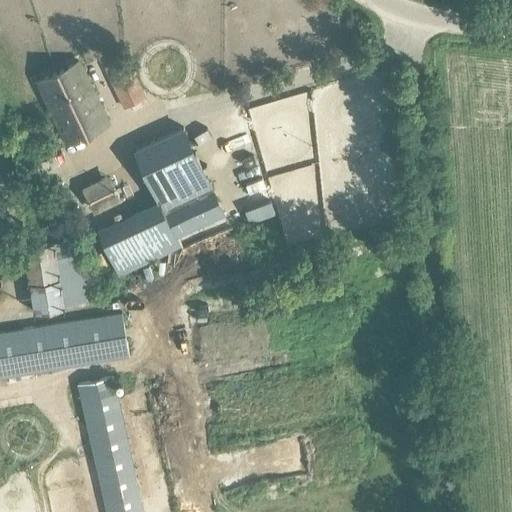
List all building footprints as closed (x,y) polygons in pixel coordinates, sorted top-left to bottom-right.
[(125,106),(142,97),(124,60),(107,68),(125,106)] [(67,143),(109,123),(79,61),(37,81),(67,143)] [(186,127),(137,151),(166,210),(215,186),(186,127)] [(104,174),(77,184),(81,194),(108,184),(104,174)] [(116,186),(88,200),(94,213),(122,200),(116,186)] [(161,199),(99,229),(101,234),(118,268),(121,274),(182,244),(179,238),(178,236),(226,214),(220,202),(214,191),(168,214),(166,210),(161,199)] [(270,201),(247,210),(250,220),(274,212),(270,201)] [(238,233),(217,250),(234,270),(254,254),(238,233)] [(24,241),(27,275),(54,272),(51,239),(24,241)] [(30,279),(31,306),(62,305),(61,277),(30,279)] [(212,324),(218,355),(299,340),(296,325),(287,326),(284,311),(212,324)] [(0,375),(130,354),(123,316),(0,336),(0,375)] [(107,511),(143,511),(113,378),(79,386),(107,511)] [(173,485),(181,511),(217,511),(205,475),(173,485)]
